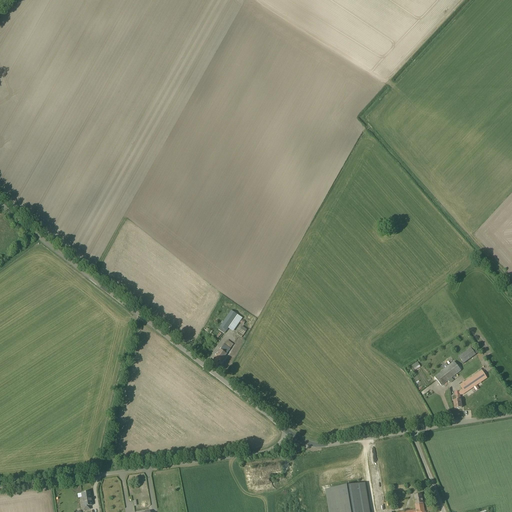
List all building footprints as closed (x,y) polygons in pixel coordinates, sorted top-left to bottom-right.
[(221,323),(222,323),(219,328),(225,333),(237,315),(231,311),(224,322),(222,321),(221,323)] [(241,338),(247,330),(242,326),(236,334),(241,338)] [(227,340),(216,356),(212,362),(217,366),(219,364),(221,365),(222,363),(220,362),(233,345),(227,340)] [(458,358),(463,364),(479,352),(474,346),(458,358)] [(417,362),(412,365),(416,370),(421,367),(417,362)] [(441,386),(461,370),(454,362),(434,377),(441,386)] [(465,393),(487,378),(482,370),(460,385),(465,393)] [(452,401),(453,401),(455,409),(462,408),(460,400),(459,395),(451,396),(452,401)] [(331,489),(327,494),(329,511),(368,511),(365,488),(359,484),(331,489)] [(89,492),(81,494),(82,498),(81,498),(83,511),(90,510),(89,506),(92,505),(91,499),(90,499),(89,492)] [(421,495),(414,496),(416,504),(415,504),(416,510),(402,511),(424,511),(423,503),(421,495)]
